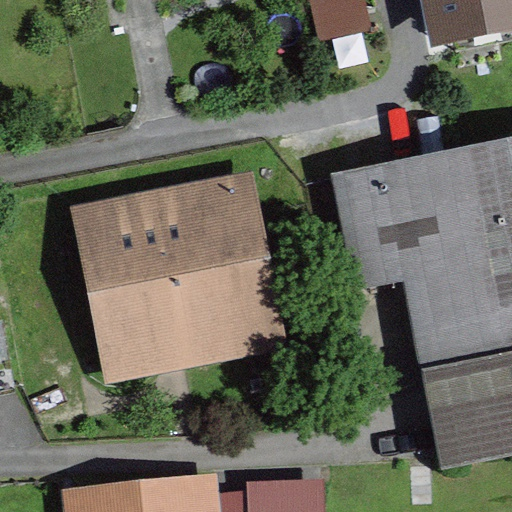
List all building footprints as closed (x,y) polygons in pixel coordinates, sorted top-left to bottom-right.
[(319,0),(325,36),(373,28),(368,0),(319,0)] [(511,0),(422,0),(439,80),(511,64),(511,0)] [(511,150),(331,182),(369,403),(424,394),(439,477),(511,464),(511,150)] [(284,354),(248,181),(70,217),(105,390),(284,354)] [(325,511),(324,476),(247,479),(248,511),(325,511)] [(212,511),(210,483),(61,496),(62,511),(212,511)]
